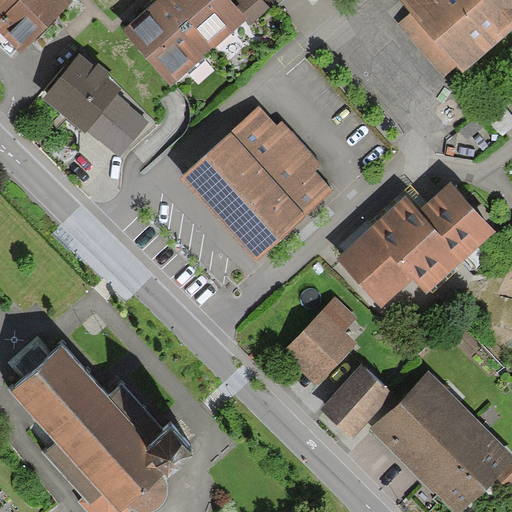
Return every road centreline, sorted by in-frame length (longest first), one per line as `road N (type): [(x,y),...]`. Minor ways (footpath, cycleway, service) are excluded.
road 1 (residential): [(470,173),(419,146),(204,342)]
road 2 (tertiary): [(204,342),(0,143)]
road 3 (tertiary): [(375,511),(204,342)]
